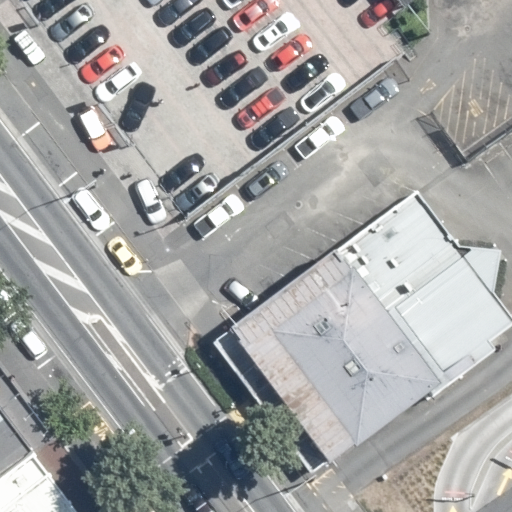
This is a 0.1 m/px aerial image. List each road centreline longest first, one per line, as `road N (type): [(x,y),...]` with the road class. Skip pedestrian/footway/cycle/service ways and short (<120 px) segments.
road 1 (secondary): [(0,141),(276,511)]
road 2 (secondary): [(202,511),(0,240)]
